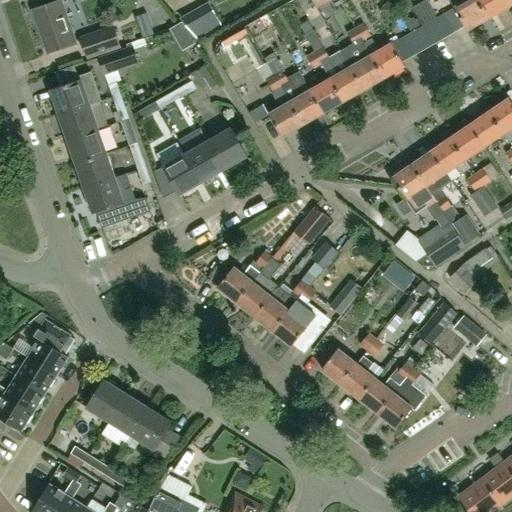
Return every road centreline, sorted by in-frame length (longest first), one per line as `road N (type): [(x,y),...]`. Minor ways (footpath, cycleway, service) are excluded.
road 1 (residential): [(139,257),(511,45)]
road 2 (residential): [(381,471),(159,288),(139,257)]
road 3 (residential): [(322,472),(102,330)]
road 4 (residential): [(66,269),(0,63)]
road 5 (residential): [(102,330),(0,495)]
road 6 (residential): [(381,471),(449,426),(470,427),(511,396)]
